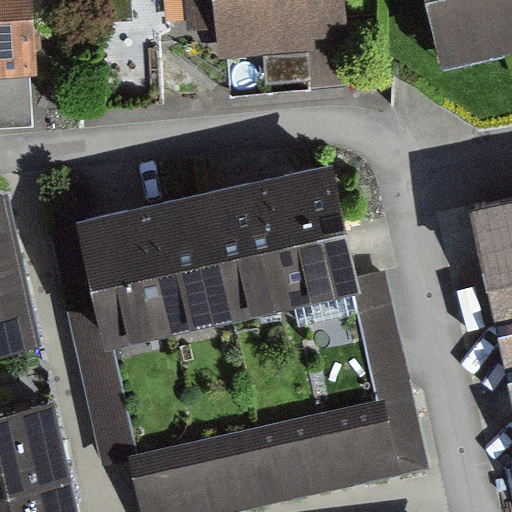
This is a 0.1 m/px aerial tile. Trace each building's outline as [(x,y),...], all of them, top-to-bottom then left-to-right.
[(0,0),(0,74),(32,73),(27,0),(0,0)] [(169,0),(96,0),(103,94),(165,90),(162,36),(171,30),(169,0)] [(339,0),(192,0),(194,25),(226,22),(232,96),(312,89),(307,30),(342,26),(339,0)] [(511,35),(511,0),(442,0),(453,49),(511,35)] [(511,35),(453,49),(393,59),(395,76),(481,132),(511,125),(511,35)] [(111,332),(355,279),(330,165),(86,219),(111,332)] [(0,346),(40,337),(7,191),(0,192),(0,346)] [(511,205),(486,212),(511,333),(511,205)] [(432,463),(388,272),(355,279),(382,393),(400,471),(432,463)] [(382,393),(128,453),(142,511),(224,511),(400,471),(382,393)] [(78,511),(51,397),(0,406),(0,511),(78,511)]
